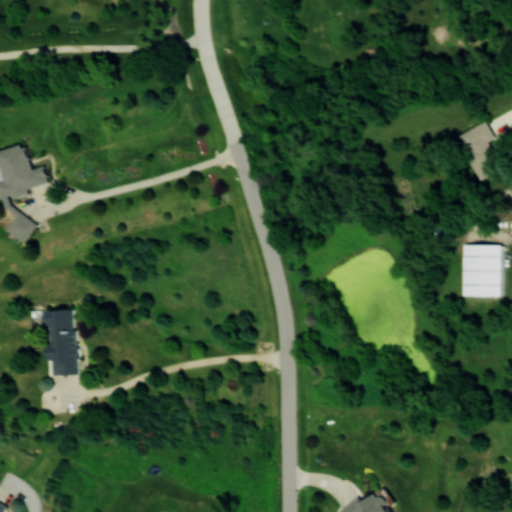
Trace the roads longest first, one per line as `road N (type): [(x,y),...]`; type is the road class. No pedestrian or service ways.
road 1 (residential): [(289,511),(283,310),(235,139)]
road 2 (residential): [(235,139),(204,42),(201,0)]
